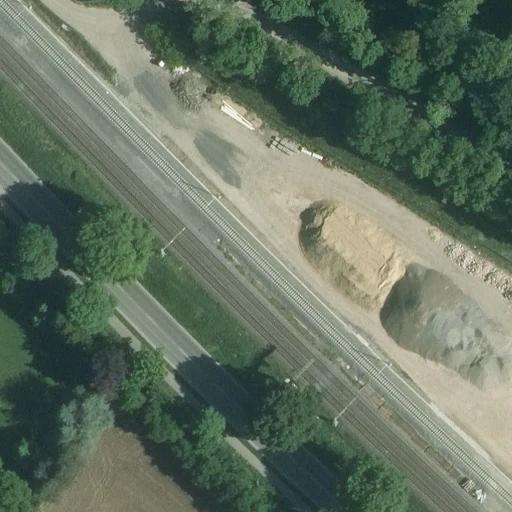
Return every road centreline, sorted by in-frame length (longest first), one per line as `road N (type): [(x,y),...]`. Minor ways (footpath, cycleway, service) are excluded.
road 1 (secondary): [(347,511),(0,164)]
road 2 (residential): [(200,0),(511,167)]
road 3 (residential): [(53,0),(78,22),(117,26),(162,0)]
